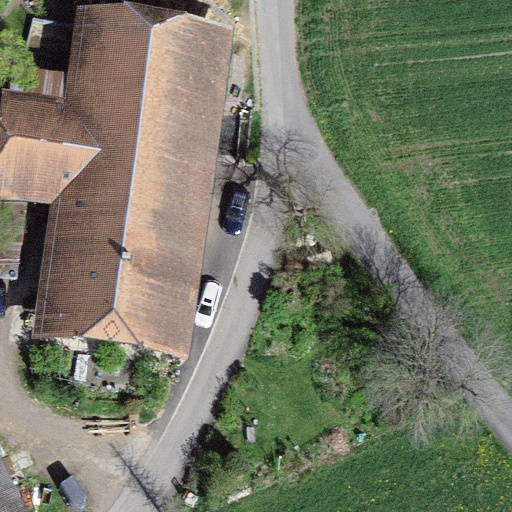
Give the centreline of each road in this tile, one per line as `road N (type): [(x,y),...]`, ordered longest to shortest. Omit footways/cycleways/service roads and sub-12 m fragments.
road 1 (residential): [(135,511),(194,415),(240,307),(272,208),(281,138)]
road 2 (unclassified): [(511,407),(321,160),(281,138)]
road 3 (residential): [(281,138),(269,0)]
